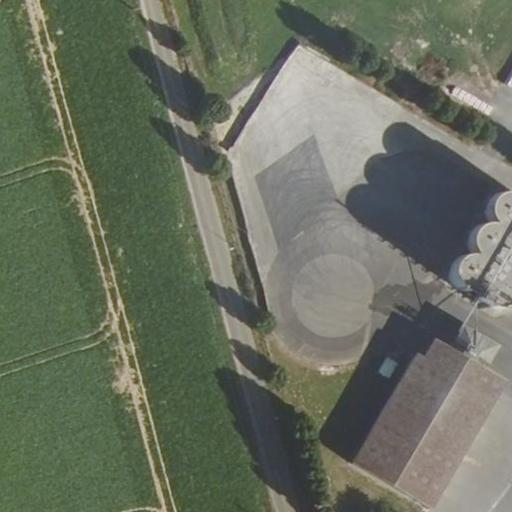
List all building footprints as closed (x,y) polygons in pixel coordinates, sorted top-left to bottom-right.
[(446,259),(446,266),(448,273),(462,281),(468,280),(474,277),(475,283),(476,289),(493,299),(499,298),(505,295),(509,289),(511,283),(511,275),(508,267),(511,266),(511,191),(509,188),(503,185),(494,185),(487,188),(481,195),(480,202),(481,210),(483,214),(477,215),(472,218),(467,223),(464,230),(465,238),(467,243),(460,243),(453,246),(448,251),(446,259)] [(457,280),(462,281),(448,273),(450,276),(454,278),(457,280)] [(488,298),(493,299),(476,289),(479,293),(483,296),(488,298)] [(505,374),(436,332),(423,351),(494,393),(505,374)] [(423,351),(417,347),(352,456),(429,503),(494,393),(423,351)]
